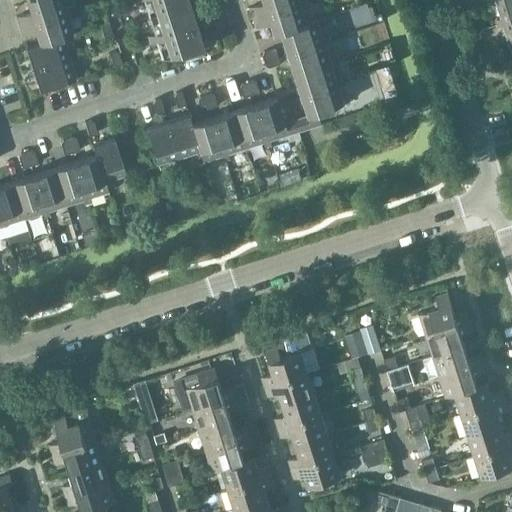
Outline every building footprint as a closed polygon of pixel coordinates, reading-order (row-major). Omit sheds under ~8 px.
[(30,13),(16,17),(19,27),(72,11),(70,7),(65,9),(62,0),(31,0),(26,2),(30,13)] [(143,0),(149,17),(194,3),(193,0),(136,0),(137,1),(141,0),(143,0)] [(253,18),(304,1),(304,0),(261,0),(263,3),(249,8),(253,18)] [(511,19),(511,0),(499,0),(496,1),(502,19),(497,20),(498,24),(511,19)] [(280,33),(279,32),(306,24),(306,23),(300,6),(306,5),(304,1),(253,18),(256,28),(269,24),(273,35),(280,33)] [(149,37),(150,40),(220,18),(216,7),(198,13),(194,3),(149,17),(154,35),(149,37)] [(36,33),(39,43),(39,44),(62,36),(62,37),(73,34),(67,16),(73,14),(72,11),(19,27),(23,37),(36,33)] [(220,18),(150,40),(151,43),(156,41),(162,59),(183,53),(185,61),(203,55),(201,47),(208,45),(204,34),(223,28),(220,18)] [(511,19),(498,24),(499,27),(504,25),(511,49),(511,19)] [(280,33),(286,53),(328,40),(327,36),(322,38),(316,20),(306,23),(306,24),(279,32),(280,33)] [(112,34),(109,22),(100,25),(105,39),(111,37),(112,34)] [(221,32),(223,40),(235,36),(233,29),(221,32)] [(39,44),(39,43),(25,48),(32,69),(69,57),(62,37),(62,36),(39,44)] [(329,43),(328,40),(286,53),(293,74),(330,62),(324,45),(329,43)] [(263,59),(277,56),(275,48),(263,52),(261,55),(263,59)] [(109,53),(113,67),(122,64),(118,53),(115,52),(109,53)] [(485,52),(476,55),(479,65),(488,62),(485,52)] [(277,56),(263,59),(265,64),(268,67),(280,63),(277,56)] [(39,90),(76,79),(69,57),(32,69),(39,90)] [(335,80),(330,62),(293,74),(300,95),(342,82),(341,78),(335,80)] [(246,81),(251,95),(259,92),(255,81),(251,80),(246,81)] [(251,95),(246,81),(241,83),(239,87),(243,97),(251,95)] [(342,82),(300,95),(306,116),(310,127),(320,123),(316,113),(343,105),(337,87),(343,85),(342,82)] [(181,90),(175,92),(174,96),(177,107),(185,105),(181,90)] [(205,95),(209,108),(217,105),(214,94),(211,93),(205,95)] [(209,108),(205,95),(199,96),(197,100),(201,111),(209,108)] [(160,97),(154,99),(152,103),(156,114),(165,111),(160,97)] [(284,124),(275,98),(254,104),(267,146),(271,145),(269,140),(297,131),(294,120),(284,124)] [(264,147),(267,146),(254,104),(233,111),(245,148),(262,142),(264,147)] [(227,153),(245,148),(233,111),(212,118),(225,160),(229,159),(227,153)] [(198,157),(201,156),(191,124),(188,114),(167,121),(178,157),(179,157),(196,152),(198,157)] [(299,119),(294,120),(297,131),(303,129),(310,127),(306,116),(299,119)] [(222,161),(225,160),(212,118),(191,124),(201,156),(202,161),(220,155),(222,161)] [(90,120),(85,122),(89,135),(97,133),(94,121),(90,120)] [(180,163),(179,157),(178,157),(167,121),(145,128),(157,164),(175,158),(177,164),(180,163)] [(68,138),(72,152),(80,149),(77,138),(73,136),(68,138)] [(72,152),(68,138),(63,139),(60,143),(64,154),(72,152)] [(114,138),(92,145),(95,155),(96,155),(106,187),(109,186),(107,180),(125,174),(114,138)] [(26,151),(30,165),(38,163),(34,151),(31,149),(26,151)] [(30,165),(26,151),(20,153),(19,157),(22,168),(30,165)] [(106,187),(96,155),(95,155),(75,162),(88,204),(91,203),(89,197),(108,191),(106,187)] [(85,205),(88,204),(75,162),(54,168),(65,205),(83,199),(85,205)] [(48,211),(65,205),(54,168),(33,175),(46,217),(49,216),(48,211)] [(43,218),(46,217),(33,175),(12,182),(23,218),(41,213),(43,218)] [(12,182),(0,185),(0,217),(4,231),(8,229),(6,224),(23,218),(12,182)] [(420,314),(427,335),(470,321),(467,312),(456,315),(448,293),(437,296),(441,307),(420,314)] [(427,335),(433,355),(465,345),(462,334),(473,331),(470,321),(427,335)] [(373,326),(362,330),(369,353),(381,349),(373,326)] [(361,331),(346,335),(354,357),(368,353),(361,331)] [(274,373),(262,377),(265,386),(309,373),(302,352),(294,354),(288,334),(264,341),(267,350),(266,351),(274,373)] [(433,355),(440,376),(483,362),(480,353),(469,356),(465,345),(433,355)] [(387,370),(398,367),(395,356),(384,359),(387,370)] [(447,397),(456,394),(456,393),(478,387),(478,386),(475,375),(486,372),(483,362),(440,376),(447,397)] [(410,363),(398,367),(387,370),(394,390),(417,383),(410,363)] [(354,381),(365,377),(361,366),(350,370),(354,381)] [(247,392),(244,383),(222,389),(215,367),(198,372),(198,374),(176,381),(185,410),(184,411),(185,412),(194,409),(247,392)] [(265,386),(269,396),(280,392),(283,403),(315,393),(309,373),(265,386)] [(365,377),(354,381),(357,392),(368,388),(365,377)] [(488,383),(478,386),(478,387),(456,393),(456,394),(463,414),(506,400),(503,391),(492,394),(488,383)] [(200,430),(232,420),(228,408),(250,402),(247,392),(194,409),(200,430)] [(315,393),(283,403),(287,414),(276,418),(279,427),(322,414),(315,393)] [(401,411),(406,410),(411,408),(408,397),(397,400),(401,411)] [(509,410),(506,400),(463,414),(469,435),(501,425),(498,413),(509,410)] [(427,403),(411,408),(406,410),(412,430),(423,427),(433,423),(427,403)] [(96,440),(86,408),(74,412),(75,415),(67,417),(66,414),(54,418),(61,441),(50,444),(53,454),(96,440)] [(367,422),(378,418),(374,408),(363,411),(367,422)] [(156,410),(144,414),(147,423),(159,419),(156,410)] [(322,414),(279,427),(282,437),(293,433),(296,445),(328,434),(322,414)] [(378,418),(367,422),(370,433),(381,429),(378,418)] [(260,433),(257,424),(235,431),(232,420),(200,430),(207,451),(260,433)] [(511,433),(505,436),(501,425),(469,435),(476,455),(511,443),(511,433)] [(423,427),(412,430),(416,441),(427,437),(423,427)] [(165,433),(155,436),(157,443),(167,440),(165,433)] [(263,443),(260,433),(207,451),(213,472),(223,468),(245,461),(245,460),(241,450),(263,443)] [(289,459),(292,469),(335,455),(328,434),(296,445),(300,456),(289,459)] [(140,449),(151,445),(148,435),(137,438),(140,449)] [(384,439),(373,443),(376,452),(387,449),(384,439)] [(71,471),(103,460),(96,440),(53,454),(56,463),(68,460),(71,471)] [(511,443),(476,455),(482,476),(511,466),(511,458),(511,455),(511,454),(511,443)] [(151,445),(140,449),(143,460),(154,456),(151,445)] [(376,452),(380,463),(391,460),(387,449),(376,452)] [(292,469),(295,478),(306,475),(310,486),(342,476),(335,455),(292,469)] [(245,460),(245,461),(223,468),(229,489),(273,475),(270,465),(258,469),(254,457),(245,460)] [(426,471),(437,468),(433,457),(422,460),(426,471)] [(110,481),(103,460),(71,471),(75,482),(63,486),(66,495),(110,481)] [(437,468),(426,471),(429,482),(440,479),(437,468)] [(0,510),(14,506),(7,486),(13,484),(10,474),(0,477),(0,510)] [(229,489),(236,509),(268,499),(264,488),(276,484),(273,475),(229,489)] [(153,491),(156,490),(164,487),(161,476),(150,480),(153,491)] [(189,479),(178,483),(181,494),(192,490),(189,479)] [(84,511),(106,505),(116,502),(110,481),(66,495),(69,505),(81,501),(84,511)] [(386,505),(390,494),(379,490),(376,502),(386,505)] [(390,494),(386,505),(384,511),(396,511),(401,497),(390,494)] [(150,511),(155,511),(162,510),(158,499),(147,503),(150,511)] [(236,511),(284,511),(283,506),(272,510),(268,499),(236,509),(236,511)] [(429,511),(431,506),(420,503),(417,511),(429,511)]
